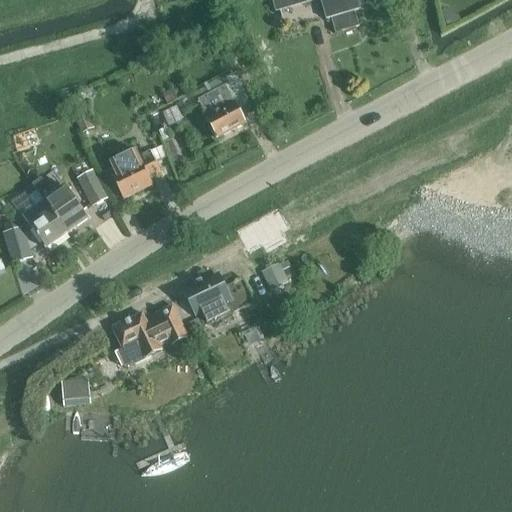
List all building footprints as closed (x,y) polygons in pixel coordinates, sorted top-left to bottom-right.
[(361,11),(357,0),(277,0),(279,8),(307,0),(320,0),(327,21),(331,19),(336,35),(360,27),(355,12),(361,11)] [(218,137),(245,123),(240,114),(252,107),(238,81),(199,101),(218,137)] [(83,135),(94,129),(81,102),(70,107),(83,135)] [(162,175),(151,153),(140,158),(137,153),(112,166),(113,169),(109,170),(124,200),(153,186),(149,178),(156,174),(158,177),(162,175)] [(58,176),(37,191),(68,235),(89,220),(58,176)] [(95,210),(110,203),(98,180),(83,188),(95,210)] [(36,208),(23,216),(31,227),(47,250),(68,235),(37,191),(33,185),(24,192),(36,208)] [(14,265),(33,259),(24,229),(5,235),(14,265)] [(283,266),(267,274),(275,292),(291,284),(283,266)] [(224,290),(218,278),(188,292),(200,319),(204,328),(255,304),(244,280),(224,290)] [(192,344),(175,312),(148,325),(143,314),(113,329),(123,351),(116,355),(122,368),(132,363),(132,362),(158,349),(157,348),(174,340),(179,350),(192,344)] [(204,328),(200,319),(188,324),(192,333),(204,328)] [(91,381),(63,383),(66,403),(93,401),(91,381)]
